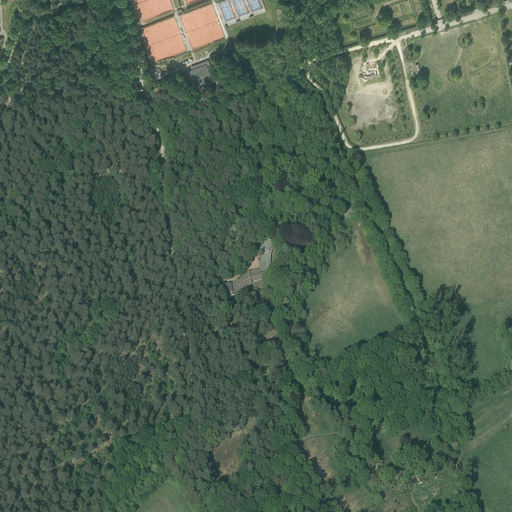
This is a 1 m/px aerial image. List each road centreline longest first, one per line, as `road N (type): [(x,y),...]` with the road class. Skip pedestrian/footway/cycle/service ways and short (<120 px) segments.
road 1 (track): [(511,5),(312,60),(307,77),(327,99),(346,143),(356,149),(408,141),(417,133),(400,51)]
road 2 (track): [(181,417),(189,350),(164,168)]
road 3 (track): [(162,184),(0,338)]
road 4 (unclassified): [(164,168),(117,0)]
road 5 (track): [(92,511),(181,417)]
road 6 (track): [(417,449),(439,425),(411,341)]
